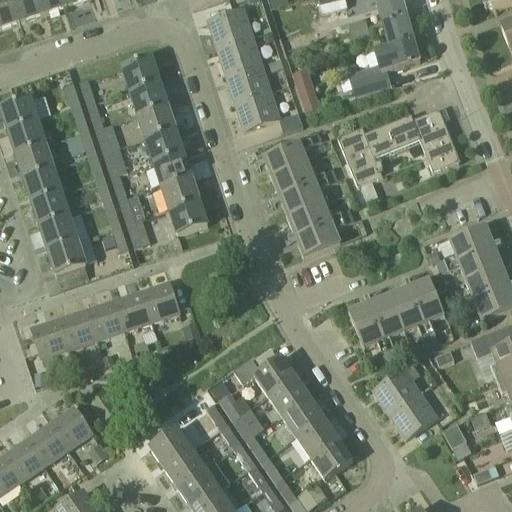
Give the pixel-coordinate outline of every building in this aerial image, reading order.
[(0,34),(19,28),(9,0),(0,3),(0,34)] [(36,0),(9,0),(19,28),(43,20),(36,0)] [(62,0),(36,0),(43,20),(67,12),(62,0)] [(89,0),(62,0),(67,12),(91,4),(89,0)] [(257,0),(248,0),(251,8),(256,7),(258,1),(257,0)] [(344,0),(333,0),(319,4),(323,19),(348,13),(344,0)] [(391,0),(376,5),(382,28),(407,21),(400,0),(391,0)] [(511,0),(482,0),(485,13),(511,8),(511,0)] [(207,27),(216,54),(252,42),(243,15),(207,27)] [(407,21),(382,28),(389,51),(414,44),(407,21)] [(351,38),(369,32),(366,23),(349,28),(351,38)] [(511,29),(504,32),(503,32),(511,56),(511,29)] [(371,40),(369,32),(351,38),(353,45),(371,40)] [(274,43),(271,34),(264,36),(267,45),(274,43)] [(252,42),(216,54),(225,82),(261,70),(252,42)] [(420,68),(414,44),(389,51),(375,56),(380,70),(349,79),(356,103),(392,92),(388,77),(420,68)] [(121,74),(129,98),(160,87),(152,63),(121,74)] [(283,71),(280,63),(268,66),(271,75),(283,71)] [(261,70),(225,82),(234,109),(270,97),(261,70)] [(308,75),(294,80),(306,118),(321,114),(308,75)] [(89,85),(80,88),(88,111),(96,108),(89,85)] [(160,87),(129,98),(137,122),(168,111),(160,87)] [(74,90),(65,93),(73,116),(82,113),(74,90)] [(270,97),(234,109),(243,136),(279,124),(270,97)] [(0,113),(0,116),(7,138),(39,128),(31,104),(0,113)] [(96,108),(88,111),(96,135),(104,132),(96,108)] [(168,111),(137,122),(144,146),(176,135),(168,111)] [(82,113),(73,116),(81,140),(90,137),(82,113)] [(433,179),(460,168),(439,116),(412,127),(410,122),(365,140),(362,134),(338,144),(358,194),(362,192),(373,188),(382,184),(374,164),(420,146),(433,179)] [(291,136),(302,132),(299,120),(287,124),(291,136)] [(39,128),(7,138),(15,162),(47,152),(39,128)] [(104,132),(96,135),(103,159),(121,153),(120,152),(121,152),(114,130),(104,133),(104,132)] [(176,135),(144,146),(152,170),(184,159),(176,135)] [(90,137),(81,140),(89,164),(98,161),(90,137)] [(263,162),(272,182),(309,167),(304,154),(314,149),(314,150),(323,146),(320,139),(312,143),(301,147),(263,162)] [(47,152),(15,162),(23,186),(54,175),(47,152)] [(112,156),(103,159),(111,183),(120,180),(112,156)] [(184,159),(152,170),(160,194),(192,183),(184,159)] [(98,161),(89,164),(97,188),(106,185),(98,161)] [(309,167),(272,182),(280,203),(336,180),(334,174),(326,178),(325,177),(315,181),(309,167)] [(54,175),(23,186),(31,210),(62,199),(54,175)] [(120,180),(111,183),(119,207),(128,204),(120,180)] [(336,180),(280,203),(288,223),(325,208),(320,194),(330,190),(339,186),(336,180)] [(192,183),(160,194),(168,218),(200,207),(192,183)] [(106,185),(97,188),(105,212),(114,209),(106,185)] [(373,188),(362,192),(367,206),(379,201),(373,188)] [(62,199),(31,210),(39,234),(70,223),(62,199)] [(128,204),(119,207),(127,231),(136,228),(128,204)] [(200,207),(168,218),(176,242),(208,231),(200,207)] [(325,208),(288,223),(296,244),(353,221),(350,214),(342,217),(331,221),(325,208)] [(114,209),(105,212),(113,236),(122,233),(114,209)] [(353,221),(296,244),(304,264),(342,249),(336,234),(347,230),(355,226),(353,221)] [(70,223),(39,234),(47,258),(78,247),(70,223)] [(143,226),(127,231),(134,254),(150,248),(143,226)] [(455,260),(437,267),(439,273),(495,251),(487,230),(449,245),(455,260)] [(122,233),(113,236),(121,258),(129,255),(122,233)] [(78,247),(47,258),(55,282),(86,271),(78,247)] [(495,251),(439,273),(441,280),(460,273),(466,286),(503,271),(495,251)] [(453,307),(456,314),(511,291),(503,271),(466,286),(471,300),(453,307)] [(223,274),(209,278),(217,302),(231,298),(223,274)] [(431,284),(410,292),(432,348),(439,345),(431,327),(446,321),(431,284)] [(169,287),(142,296),(152,327),(180,318),(169,287)] [(511,292),(511,291),(456,314),(458,319),(476,312),(482,327),(511,315),(511,292)] [(410,292),(390,300),(405,338),(419,332),(426,350),(432,348),(410,292)] [(142,296),(114,305),(124,336),(152,327),(142,296)] [(390,300),(369,308),(391,364),(398,362),(391,343),(405,338),(390,300)] [(114,305),(86,315),(97,345),(124,336),(114,305)] [(391,364),(369,308),(349,316),(364,354),(379,348),(386,366),(391,364)] [(86,315),(59,324),(69,355),(97,345),(86,315)] [(69,355),(59,324),(31,333),(41,364),(69,355)] [(198,331),(189,334),(191,342),(201,339),(198,331)] [(491,371),(496,385),(511,378),(511,349),(506,352),(499,336),(471,347),(478,365),(493,359),(496,368),(491,371)] [(146,345),(134,349),(138,361),(150,357),(146,345)] [(437,363),(440,371),(454,366),(450,357),(437,363)] [(113,367),(110,359),(103,361),(106,370),(113,367)] [(83,363),(75,366),(78,375),(86,372),(83,363)] [(297,383),(282,363),(263,376),(253,363),(234,376),(244,391),(255,383),(269,403),(297,383)] [(372,396),(388,420),(420,398),(404,374),(372,396)] [(45,388),(45,375),(35,375),(34,388),(45,388)] [(511,378),(496,385),(502,400),(508,398),(511,407),(511,378)] [(297,383),(269,403),(283,423),(311,404),(297,383)] [(230,395),(222,385),(210,393),(218,404),(230,395)] [(420,398),(388,420),(404,445),(437,423),(420,398)] [(227,401),(219,406),(234,427),(241,422),(231,407),(227,401)] [(311,404),(283,423),(297,444),(325,424),(311,404)] [(228,430),(214,409),(207,414),(221,435),(228,430)] [(73,412),(49,429),(68,455),(92,439),(73,412)] [(325,424),(297,444),(311,464),(339,445),(325,424)] [(246,428),(238,434),(248,447),(255,442),(246,428)] [(49,429),(25,445),(44,471),(68,455),(49,429)] [(228,430),(221,435),(235,456),(242,451),(228,430)] [(449,445),(462,438),(457,430),(444,437),(449,445)] [(150,453),(165,474),(192,455),(178,434),(150,453)] [(466,446),(462,438),(449,445),(453,454),(466,446)] [(255,442),(248,447),(261,467),(269,462),(255,442)] [(25,445),(1,461),(20,488),(44,471),(25,445)] [(339,445),(311,464),(325,484),(353,465),(339,445)] [(100,450),(89,457),(96,468),(107,461),(100,450)] [(242,451),(235,456),(249,476),(256,471),(242,451)] [(192,455),(165,474),(179,494),(206,475),(192,455)] [(1,461),(0,462),(0,501),(20,488),(1,461)] [(269,462),(261,467),(275,488),(283,483),(269,462)] [(179,494),(190,511),(196,511),(220,495),(231,488),(217,468),(206,475),(179,494)] [(256,471),(249,476),(263,497),(270,492),(256,471)] [(488,474),(473,480),(477,490),(492,484),(488,474)] [(283,483),(275,488),(290,509),(297,504),(283,483)] [(306,511),(312,511),(327,502),(316,487),(298,500),(306,511)] [(284,511),(270,492),(263,497),(273,511),(284,511)] [(231,511),(220,495),(196,511),(231,511)] [(63,511),(93,511),(84,498),(63,511)]
